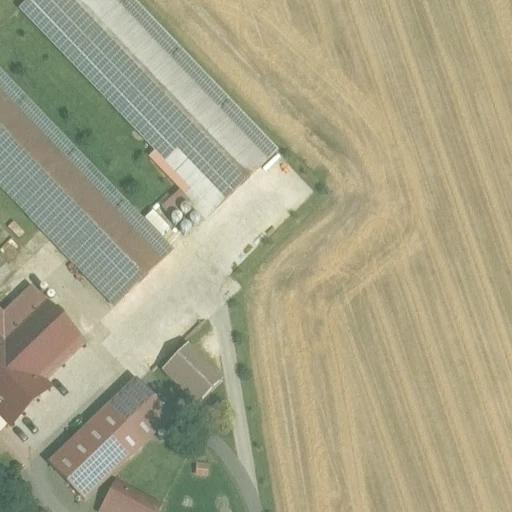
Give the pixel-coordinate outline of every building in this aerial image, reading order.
[(205,222),(277,154),(129,0),(29,0),(20,10),(203,202),(194,211),(205,222)] [(0,188),(115,308),(171,254),(0,75),(0,188)] [(0,414),(12,427),(48,391),(43,385),(84,345),(32,291),(3,319),(0,315),(0,414)] [(189,348),(164,373),(198,408),(223,383),(189,348)] [(138,383),(50,467),(85,503),(172,420),(138,383)] [(116,487),(103,511),(157,511),(159,510),(116,487)]
